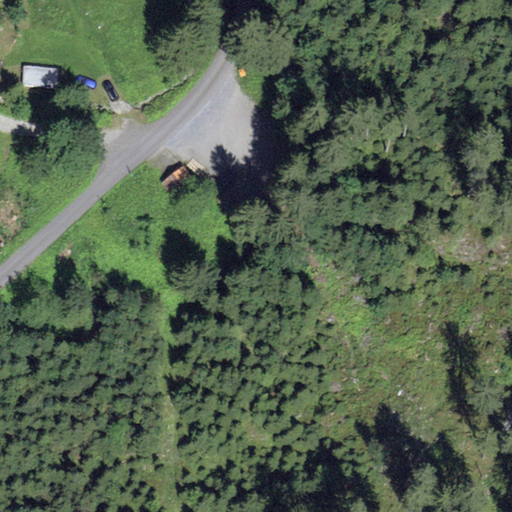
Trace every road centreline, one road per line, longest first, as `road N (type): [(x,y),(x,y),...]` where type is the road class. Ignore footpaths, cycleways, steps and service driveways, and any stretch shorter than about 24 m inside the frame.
road 1 (unclassified): [(250,0),(223,63),(189,107),(0,271)]
road 2 (track): [(153,136),(0,121)]
